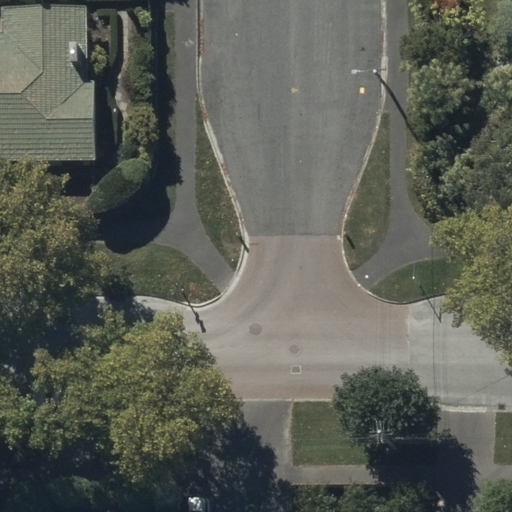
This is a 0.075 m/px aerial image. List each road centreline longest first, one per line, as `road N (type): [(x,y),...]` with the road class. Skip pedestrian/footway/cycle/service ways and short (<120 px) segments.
road 1 (residential): [(305,349),(299,0)]
road 2 (unclassified): [(305,349),(0,353)]
road 3 (unclassified): [(511,346),(305,349)]
